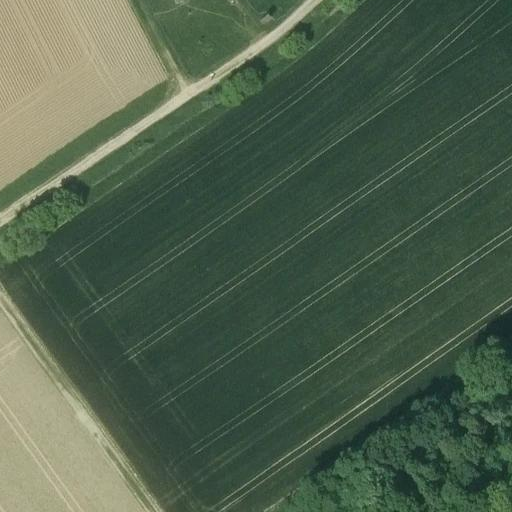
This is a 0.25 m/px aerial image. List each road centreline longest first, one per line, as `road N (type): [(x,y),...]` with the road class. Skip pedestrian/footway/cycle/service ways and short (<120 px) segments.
road 1 (track): [(0,222),(269,38),(310,0)]
road 2 (track): [(0,305),(147,511)]
